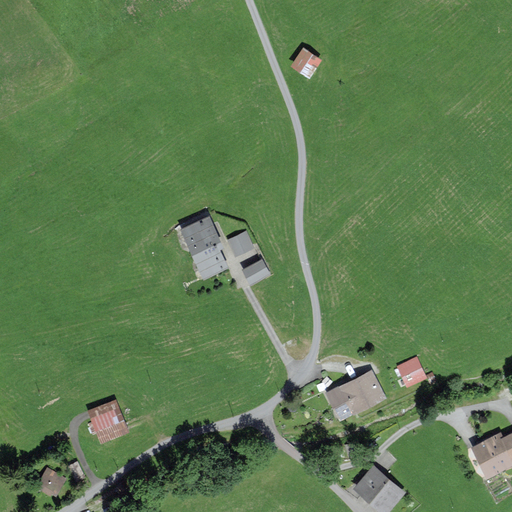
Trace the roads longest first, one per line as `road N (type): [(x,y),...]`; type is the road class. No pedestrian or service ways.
road 1 (residential): [(261,409),(305,370),(316,316),(299,239),(297,127),(248,0)]
road 2 (residential): [(63,511),(168,441),(261,409)]
road 3 (residential): [(359,511),(283,445),(261,409)]
